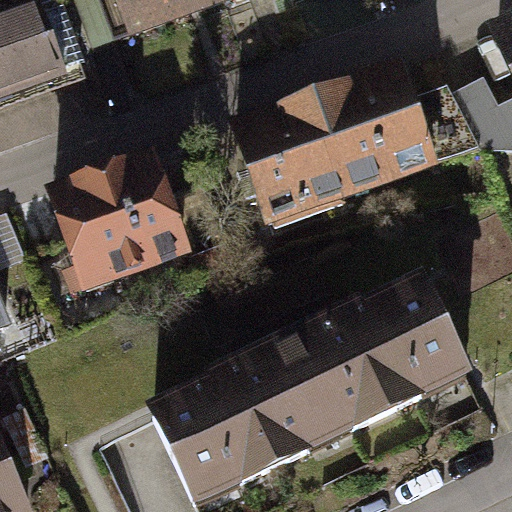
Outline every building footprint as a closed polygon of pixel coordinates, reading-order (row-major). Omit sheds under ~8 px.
[(116,0),(130,36),(226,0),(116,0)] [(42,4),(0,18),(0,109),(70,85),(42,4)] [(511,32),(488,44),(511,96),(511,32)] [(401,71),(230,127),(265,233),(437,177),(401,71)] [(160,154),(46,191),(81,297),(195,260),(160,154)] [(422,277),(148,409),(198,511),(209,511),(474,384),(422,277)] [(0,294),(0,338),(16,332),(0,294)] [(36,511),(0,424),(0,511),(36,511)]
